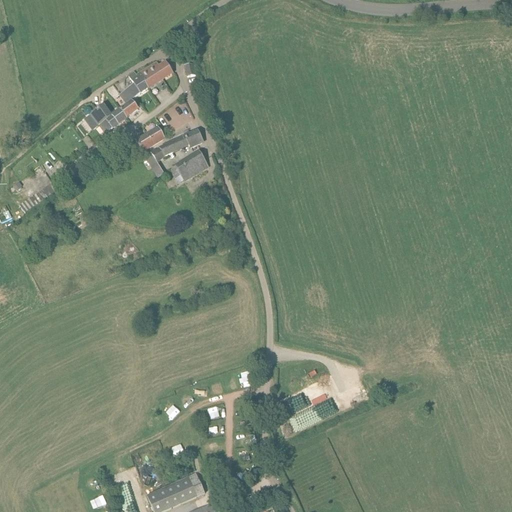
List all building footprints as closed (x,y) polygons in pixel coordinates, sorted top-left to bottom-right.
[(183,62),(184,66),(194,64),(193,60),(192,58),(183,61),(183,62)] [(172,73),(166,64),(164,62),(156,67),(154,63),(149,67),(155,76),(159,73),(164,79),(172,73)] [(197,76),(194,64),(184,66),(187,78),(197,76)] [(155,76),(149,67),(139,73),(149,89),(164,79),(159,73),(155,76)] [(134,85),(139,94),(140,95),(149,89),(139,73),(136,76),(133,73),(128,77),(134,85)] [(112,85),(107,90),(114,97),(119,92),(112,85)] [(139,94),(134,85),(126,91),(120,95),(126,104),(139,94)] [(141,106),(136,99),(132,102),(131,101),(119,110),(126,119),(138,110),(137,109),(141,106)] [(93,131),(99,125),(111,116),(104,106),(85,121),(93,131)] [(119,110),(111,116),(118,125),(126,119),(119,110)] [(118,125),(111,116),(99,125),(106,134),(118,125)] [(147,136),(153,146),(164,139),(159,130),(147,136)] [(190,149),(194,148),(203,144),(197,132),(185,138),(190,149)] [(153,146),(147,136),(136,143),(142,152),(153,146)] [(190,149),(185,138),(172,144),(177,153),(188,147),(190,149)] [(160,150),(157,152),(162,161),(164,160),(164,159),(177,153),(172,144),(160,150)] [(154,152),(145,158),(152,168),(157,164),(162,161),(157,152),(155,153),(154,152)] [(199,153),(190,158),(175,167),(169,170),(172,175),(178,172),(180,177),(175,180),(178,185),(183,181),(207,167),(199,153)] [(19,207),(25,215),(69,183),(64,175),(19,207)] [(18,183),(12,187),(15,191),(21,187),(18,183)] [(240,380),(231,381),(232,390),(241,389),(240,380)] [(212,411),(213,420),(223,419),(221,410),(212,411)] [(182,445),(173,449),(177,458),(186,454),(182,445)] [(166,511),(205,495),(196,474),(146,496),(153,511),(166,511)] [(104,495),(96,499),(99,506),(107,503),(104,495)] [(232,511),(242,508),(239,502),(235,503),(233,498),(223,503),(222,500),(209,506),(206,507),(194,511),(232,511)]
